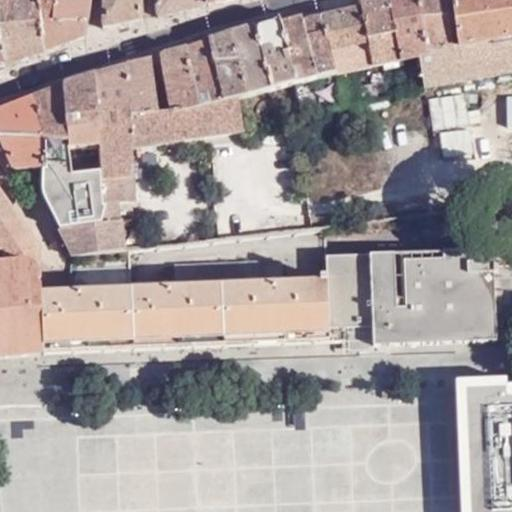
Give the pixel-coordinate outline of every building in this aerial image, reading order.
[(0,0),(0,43),(5,67),(37,55),(45,18),(52,18),(54,0),(0,0)] [(86,19),(88,1),(66,0),(54,0),(52,18),(45,18),(37,55),(84,39),(86,19)] [(141,23),(139,0),(103,0),(103,30),(106,29),(107,30),(138,24),(138,23),(141,23)] [(203,0),(156,0),(158,18),(185,11),(205,7),(203,0)] [(366,42),(394,36),(386,0),(357,0),(359,9),(366,42)] [(399,62),(419,58),(457,50),(457,47),(452,47),(445,0),(386,0),(394,36),(399,62)] [(511,37),(511,0),(450,0),(457,47),(457,50),(480,44),(511,37)] [(330,54),(367,46),(366,42),(359,9),(322,17),(330,54)] [(330,54),(322,17),(301,21),(300,19),(299,19),(315,80),(333,76),(335,76),(330,54)] [(287,53),(294,86),(301,84),(315,80),(299,19),(280,24),(287,53)] [(255,27),(272,91),(294,86),(287,53),(280,24),(279,20),(255,27)] [(242,73),(248,98),(272,91),(255,27),(233,34),(242,73)] [(209,41),(218,81),(242,73),(233,34),(233,33),(209,41)] [(371,68),(399,62),(394,36),(366,42),(367,46),(371,68)] [(423,90),(511,74),(511,37),(480,44),(457,50),(419,58),(423,90)] [(199,109),(224,103),(218,81),(209,41),(187,49),(186,50),(199,109)] [(358,71),(371,68),(367,46),(330,54),(335,76),(358,71)] [(172,116),(199,109),(186,50),(162,57),(171,113),(172,116)] [(152,61),(126,67),(130,118),(158,114),(152,61)] [(73,257),(109,253),(124,251),(118,204),(134,203),(133,173),(132,151),(186,142),(213,137),(243,133),(238,100),(224,103),(199,109),(172,116),(171,113),(158,114),(130,118),(126,67),(92,77),(99,148),(100,163),(101,183),(102,208),(101,224),(59,231),(73,257)] [(360,80),(358,71),(335,76),(333,76),(335,85),(360,80)] [(224,103),(238,100),(248,98),(242,73),(218,81),(224,103)] [(71,164),(100,163),(99,148),(92,77),(63,86),(69,148),(71,164)] [(301,84),(294,86),(300,116),(311,114),(307,94),(302,89),(301,84)] [(51,215),(59,231),(101,224),(102,208),(101,183),(100,163),(71,164),(69,148),(63,86),(60,88),(45,93),(44,94),(34,98),(42,170),(42,180),(42,195),(44,200),(51,215)] [(350,105),(363,103),(361,96),(349,99),(350,105)] [(0,137),(13,169),(42,170),(34,98),(0,111),(0,137)] [(341,107),(350,105),(349,99),(340,101),(341,107)] [(0,360),(7,360),(42,356),(41,293),(36,293),(36,290),(34,290),(33,275),(36,272),(32,266),(38,260),(38,250),(32,242),(23,240),(25,228),(3,195),(0,196),(0,250),(5,258),(6,265),(0,265),(0,360)] [(373,348),(496,343),(493,275),(493,273),(497,273),(497,268),(511,267),(511,245),(488,246),(488,251),(401,255),(325,258),(328,329),(353,328),(353,334),(362,333),(362,327),(371,327),(371,328),(373,348)] [(316,284),(316,282),(282,284),(281,260),(175,264),(175,265),(280,262),(280,265),(281,285),(316,284)] [(175,265),(175,270),(280,265),(280,262),(175,265)] [(41,293),(43,338),(85,337),(210,332),(327,328),(325,282),(320,282),(316,282),(316,284),(317,289),(281,290),(281,285),(280,265),(175,270),(175,281),(159,282),(159,290),(160,295),(131,296),(130,291),(130,290),(41,293)] [(493,273),(493,275),(511,274),(511,267),(497,268),(497,273),(493,273)] [(130,283),(130,290),(130,291),(159,290),(159,282),(130,283)] [(341,349),(373,348),(371,328),(371,327),(362,327),(362,333),(353,334),(341,335),(341,343),(342,344),(341,344),(341,349)] [(267,345),(341,343),(341,335),(341,330),(327,330),(327,328),(210,332),(85,337),(43,338),(43,353),(173,349),(267,345)] [(511,511),(511,385),(466,387),(470,511),(511,511)] [(445,442),(445,405),(426,405),(426,442),(445,442)] [(174,467),(222,467),(222,454),(174,454),(174,467)]
